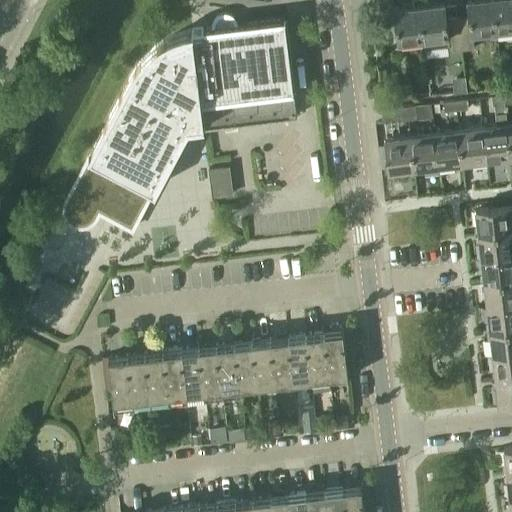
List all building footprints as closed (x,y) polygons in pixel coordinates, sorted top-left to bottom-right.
[(457,17),(461,49),(474,47),(473,34),(496,31),(492,0),(467,0),(469,16),(457,17)] [(511,0),(492,0),(496,31),(511,28),(511,0)] [(419,4),(423,40),(447,37),(449,50),(461,49),(457,17),(446,18),(444,1),(419,4)] [(398,43),(423,40),(419,4),(394,7),(398,43)] [(285,18),(282,18),(236,24),(234,19),(232,16),(229,14),(225,13),(221,14),(217,16),(215,18),(213,22),(213,26),(206,27),(203,27),(192,29),(187,30),(173,34),(165,38),(157,43),(148,51),(139,60),(133,70),(90,151),(65,199),(64,201),(63,204),(63,206),(64,212),(67,217),(71,221),(75,223),(81,224),(86,223),(91,221),(93,219),(95,217),(96,216),(99,210),(132,227),(154,185),(187,123),(187,122),(202,120),(203,126),(208,125),(226,123),(296,115),(287,34),(285,20),(285,18)] [(452,76),(453,91),(467,90),(465,74),(452,76)] [(378,87),(380,100),(413,97),(411,83),(378,87)] [(493,104),(505,103),(504,93),(492,95),(493,104)] [(455,99),(456,108),(468,107),(467,98),(455,99)] [(444,110),(456,108),(455,99),(443,101),(444,110)] [(406,105),(408,119),(417,118),(415,104),(406,105)] [(383,121),(408,119),(406,105),(381,108),(383,121)] [(484,124),(488,158),(511,155),(507,121),(484,124)] [(458,127),(462,161),(488,158),(484,124),(458,127)] [(434,130),(438,164),(462,161),(458,127),(434,130)] [(410,133),(414,167),(438,164),(434,130),(410,133)] [(389,170),(414,167),(410,133),(385,136),(389,170)] [(213,195),(232,193),(228,165),(209,167),(213,195)] [(511,202),(475,207),(478,232),(511,227),(511,202)] [(511,227),(478,232),(481,256),(511,252),(511,227)] [(511,252),(481,256),(484,280),(511,277),(511,252)] [(511,277),(484,280),(487,305),(511,301),(511,277)] [(511,301),(487,305),(490,328),(511,325),(511,301)] [(511,325),(490,328),(493,353),(511,350),(511,325)] [(324,329),(329,373),(348,371),(343,327),(324,329)] [(305,331),(311,375),(329,373),(324,329),(305,331)] [(288,333),(294,377),(311,375),(305,331),(288,333)] [(270,335),(276,379),(294,377),(288,333),(270,335)] [(253,338),(258,381),(276,379),(270,335),(253,338)] [(235,340),(240,383),(258,381),(253,338),(235,340)] [(216,342),(222,385),(240,383),(235,340),(216,342)] [(198,344),(203,387),(222,385),(216,342),(198,344)] [(180,346),(184,390),(203,387),(198,344),(180,346)] [(163,348),(168,392),(184,390),(180,346),(163,348)] [(145,350),(150,394),(168,392),(163,348),(145,350)] [(126,352),(132,396),(150,394),(145,350),(126,352)] [(511,350),(493,353),(495,377),(511,375),(511,350)] [(113,398),(132,396),(126,352),(108,354),(113,398)] [(511,375),(495,377),(498,403),(511,401),(511,375)] [(304,431),(317,429),(315,405),(301,407),(304,431)] [(335,414),(336,427),(348,425),(346,412),(335,414)] [(267,418),(269,433),(282,431),(280,416),(267,418)] [(171,423),(158,424),(159,434),(172,432),(171,423)] [(246,436),(256,435),(255,425),(245,426),(246,436)] [(118,426),(109,427),(111,439),(112,439),(119,439),(118,427),(118,426)] [(201,433),(192,434),(193,444),(202,443),(201,433)] [(511,445),(503,446),(506,472),(511,471),(511,445)] [(342,486),(345,511),(364,511),(361,483),(342,486)] [(324,488),(327,511),(345,511),(342,486),(324,488)] [(307,490),(309,511),(327,511),(324,488),(307,490)] [(289,492),(291,511),(309,511),(307,490),(289,492)] [(271,494),(272,511),(291,511),(289,492),(271,494)] [(253,496),(254,511),(272,511),(271,494),(253,496)] [(235,498),(236,511),(254,511),(253,496),(235,498)] [(217,500),(218,511),(236,511),(235,498),(217,500)] [(199,502),(200,511),(218,511),(217,500),(199,502)] [(181,505),(182,511),(200,511),(199,502),(181,505)]
